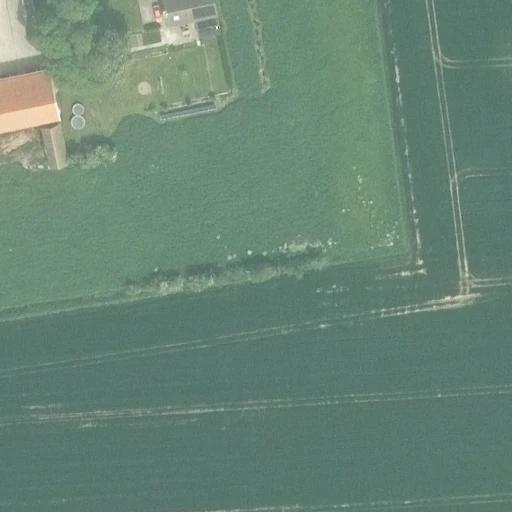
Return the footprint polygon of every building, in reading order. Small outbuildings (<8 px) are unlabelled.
[(161,0),(166,22),(194,16),(197,29),(218,25),(213,0),(161,0)] [(131,52),(92,59),(101,110),(140,103),(131,52)] [(47,66),(0,75),(0,126),(57,115),(47,66)] [(40,127),(48,165),(66,161),(58,123),(40,127)] [(67,166),(2,180),(0,180),(0,205),(72,190),(67,166)]
